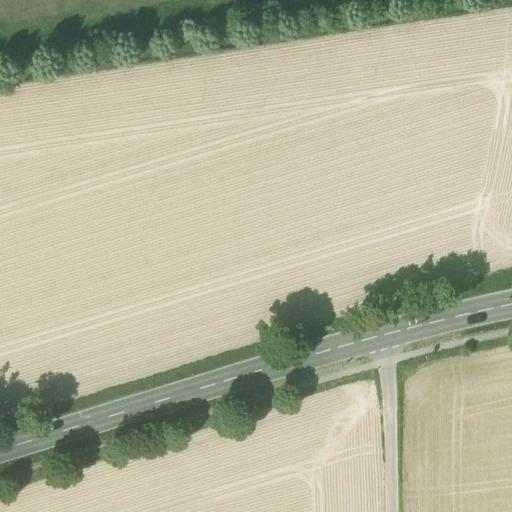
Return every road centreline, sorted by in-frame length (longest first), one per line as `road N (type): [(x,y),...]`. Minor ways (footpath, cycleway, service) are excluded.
road 1 (secondary): [(395,338),(0,457)]
road 2 (unclassified): [(395,338),(392,511)]
road 3 (secondary): [(511,309),(395,338)]
